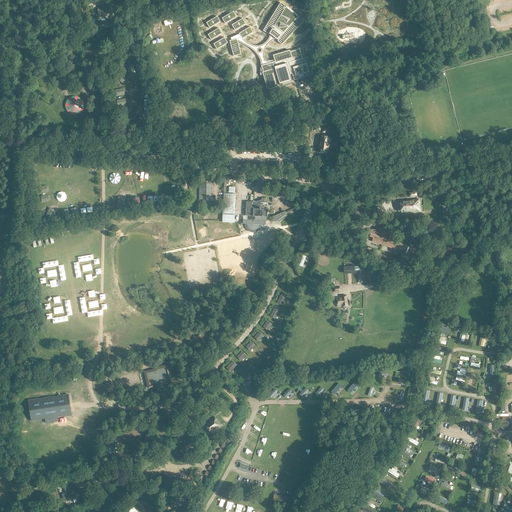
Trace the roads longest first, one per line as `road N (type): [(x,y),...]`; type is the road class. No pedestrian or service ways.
road 1 (unclassified): [(6,144),(160,157),(328,185)]
road 2 (unclassified): [(328,185),(264,307),(173,411)]
road 3 (track): [(0,6),(66,26),(71,69),(51,91),(54,118),(78,123),(85,116),(86,84),(75,73)]
road 4 (unclassified): [(328,185),(511,161)]
road 5 (track): [(297,159),(311,118),(329,96),(326,64),(393,58)]
road 6 (track): [(492,429),(491,401),(445,385),(449,355),(511,351)]
road 7 (track): [(425,268),(494,236),(477,167)]
road 8 (track): [(298,147),(173,138),(165,158)]
road 9 (track): [(22,0),(14,143)]
road 10 (track): [(406,408),(341,511)]
